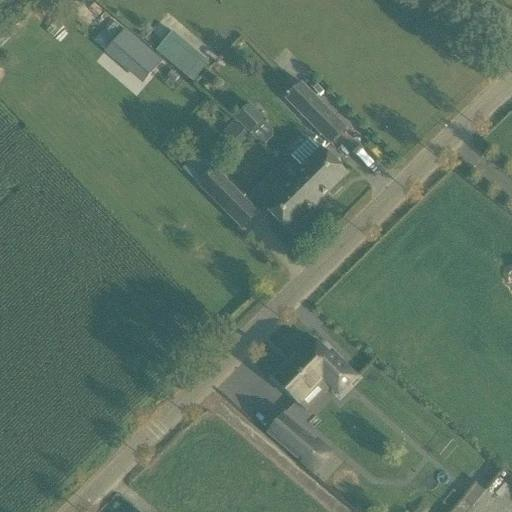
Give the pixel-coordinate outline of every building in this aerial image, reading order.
[(191,83),(210,63),(175,31),(157,50),(191,83)] [(152,72),(163,61),(132,33),(121,45),(152,72)] [(347,130),(301,83),(285,99),(331,146),(347,130)] [(234,119),(250,136),(265,121),(250,105),(234,119)] [(241,130),(231,139),(239,147),(248,137),(241,130)] [(281,166),(318,204),(348,175),(322,150),(302,169),(290,157),(281,166)] [(289,233),(318,204),(281,166),(252,195),(289,233)] [(198,185),(243,230),(258,214),(214,169),(198,185)] [(295,404),(319,378),(335,394),(352,376),(328,353),(325,356),(310,341),(293,359),(290,356),(268,379),(295,404)] [(305,431),(288,451),(301,463),(314,475),(333,453),(319,442),(318,442),(305,431)]
